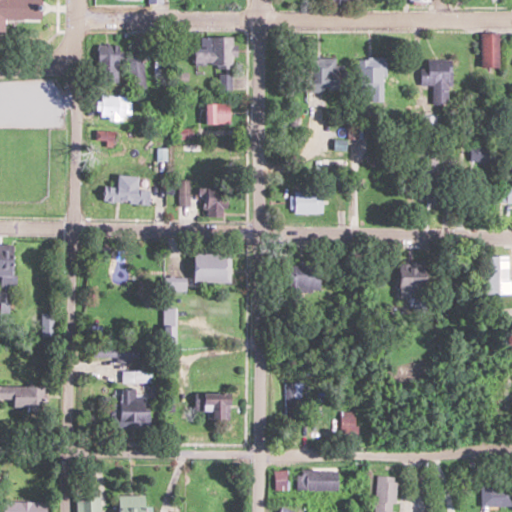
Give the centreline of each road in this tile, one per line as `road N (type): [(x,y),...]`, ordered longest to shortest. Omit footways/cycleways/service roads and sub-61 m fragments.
road 1 (residential): [(77,0),(65,511)]
road 2 (residential): [(0,226),(511,235)]
road 3 (residential): [(0,449),(511,453)]
road 4 (residential): [(260,0),(256,511)]
road 5 (residential): [(77,17),(511,18)]
